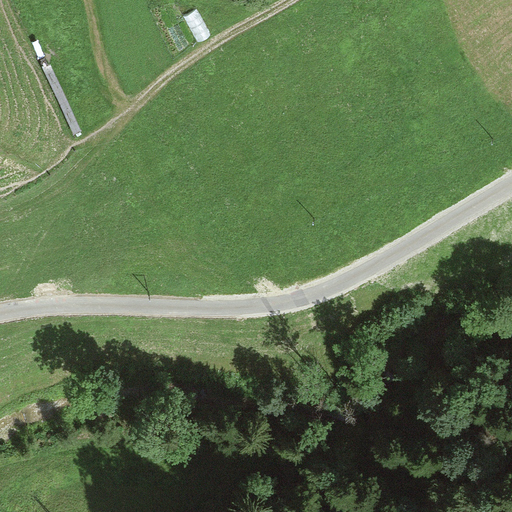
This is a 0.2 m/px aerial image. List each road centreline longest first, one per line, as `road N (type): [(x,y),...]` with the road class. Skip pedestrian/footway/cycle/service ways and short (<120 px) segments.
road 1 (track): [(0,314),(60,305),(258,306),(306,297),(511,184)]
road 2 (track): [(131,117),(196,58),(300,0)]
